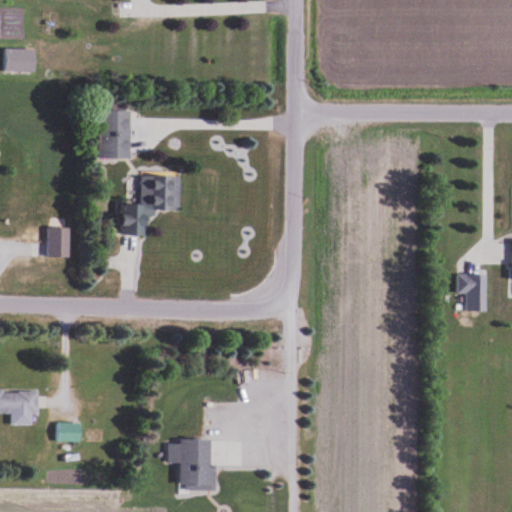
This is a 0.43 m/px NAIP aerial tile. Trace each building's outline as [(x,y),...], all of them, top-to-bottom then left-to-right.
[(36,72),(36,48),(4,48),(4,72),(36,72)] [(131,158),(131,111),(100,111),(100,158),(131,158)] [(149,235),(150,210),(180,211),(181,177),(142,176),(141,205),(121,205),(121,235),(149,235)] [(70,228),(48,228),(48,258),(70,258),(70,228)] [(487,273),(457,273),(457,293),(468,293),(468,316),(478,316),(478,312),(487,312),(487,273)] [(0,414),(39,414),(39,391),(0,390),(0,414)] [(81,423),(58,423),(58,442),(81,442),(81,423)] [(215,490),(216,440),(168,440),(168,463),(181,463),(181,490),(215,490)]
